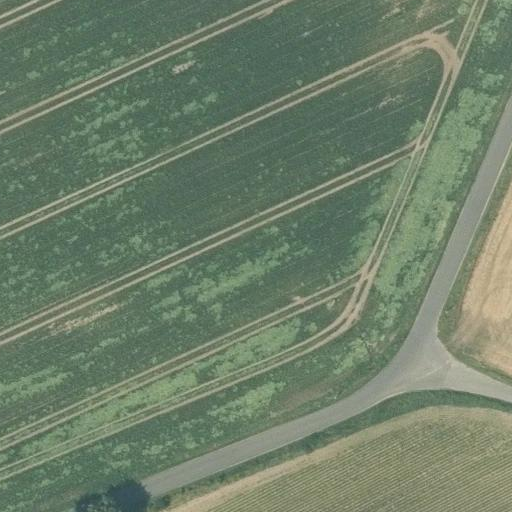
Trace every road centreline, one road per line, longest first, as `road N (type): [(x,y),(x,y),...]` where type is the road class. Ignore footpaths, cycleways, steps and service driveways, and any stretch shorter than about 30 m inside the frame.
road 1 (unclassified): [(412,361),(368,402),(90,511)]
road 2 (unclassified): [(511,125),(412,361)]
